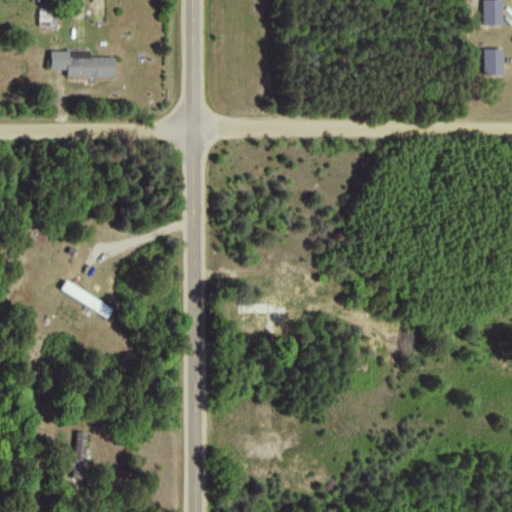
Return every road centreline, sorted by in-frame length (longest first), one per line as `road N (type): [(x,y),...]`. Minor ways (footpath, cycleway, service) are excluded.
road 1 (residential): [(0,128),(511,130)]
road 2 (residential): [(195,511),(193,0)]
